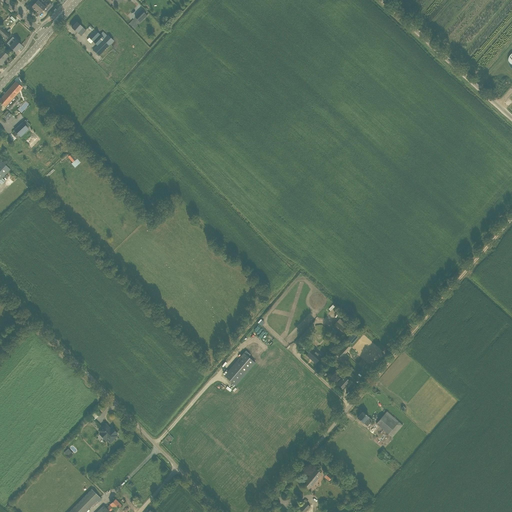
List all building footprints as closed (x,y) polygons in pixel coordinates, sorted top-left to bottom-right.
[(42,0),(34,0),(36,2),(31,7),(36,11),(42,4),(44,2),(42,0)] [(44,5),(42,4),(36,11),(40,14),(43,10),(46,13),(53,5),(50,3),(48,5),(46,3),(44,5)] [(142,10),(135,17),(140,22),(147,15),(142,10)] [(83,27),(77,22),(72,28),(81,36),(86,30),(82,27),(83,27)] [(0,35),(6,40),(11,34),(0,26),(0,35)] [(108,35),(104,39),(96,31),(89,37),(97,46),(93,50),(99,56),(114,41),(108,35)] [(9,40),(8,41),(7,43),(10,46),(12,48),(16,51),(21,45),(16,40),(13,43),(9,40)] [(3,50),(0,52),(0,64),(1,66),(4,63),(3,62),(9,56),(3,50)] [(0,99),(0,101),(5,106),(9,109),(17,100),(13,97),(22,87),(16,82),(0,99)] [(14,130),(15,131),(20,136),(26,130),(29,128),(23,122),(14,130)] [(24,150),(20,154),(37,172),(41,168),(33,159),(32,158),(38,153),(30,146),(25,151),(24,150)] [(69,156),(68,157),(71,161),(72,162),(73,163),(73,162),(77,159),(78,158),(80,156),(76,151),(73,153),(69,156)] [(0,180),(5,176),(11,170),(1,161),(1,160),(0,159),(0,180)] [(344,328),(337,322),(332,327),(340,334),(344,328)] [(358,337),(353,332),(347,340),(352,344),(358,337)] [(346,345),(342,350),(345,353),(349,349),(350,348),(346,344),(346,345)] [(321,357),(312,348),(306,355),(315,363),(321,357)] [(244,353),(224,376),(235,385),(255,363),(244,353)] [(341,362),(344,359),(338,353),(335,357),(341,362)] [(349,380),(350,379),(353,381),(356,377),(349,371),(346,374),(346,375),(342,379),(341,378),(339,378),(338,380),(338,382),(339,383),(338,384),(343,389),(350,382),(349,380)] [(376,423),(388,434),(392,437),(403,425),(386,411),(376,423)] [(357,418),(363,423),(367,426),(372,420),(368,416),(363,412),(357,418)] [(110,442),(117,436),(116,435),(117,433),(112,428),(110,429),(106,424),(99,430),(101,432),(99,434),(105,440),(106,438),(110,442)] [(68,448),(64,452),(70,458),(74,454),(68,448)] [(384,449),(379,454),(385,461),(390,456),(384,449)] [(316,481),(322,474),(315,469),(303,483),(310,489),(313,485),(316,481)] [(101,499),(100,497),(92,489),(73,507),(77,511),(85,511),(97,500),(98,502),(101,499)] [(104,506),(97,511),(111,511),(114,510),(115,511),(121,505),(115,499),(110,505),(107,508),(104,506)] [(305,511),(310,507),(305,503),(300,509),(301,510),(299,511),(305,511)]
